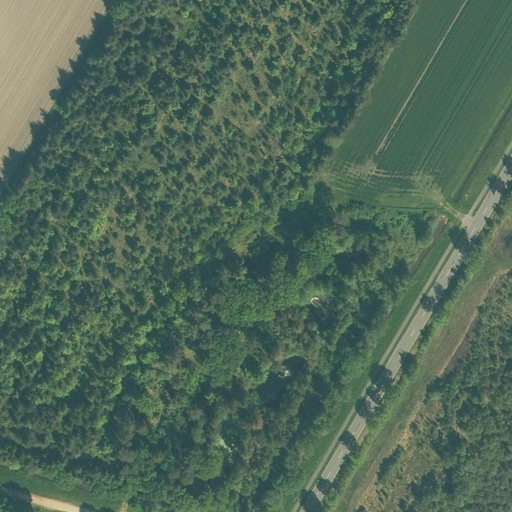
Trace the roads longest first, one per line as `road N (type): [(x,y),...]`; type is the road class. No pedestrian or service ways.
road 1 (tertiary): [(306,511),(511,162)]
road 2 (track): [(0,194),(115,0)]
